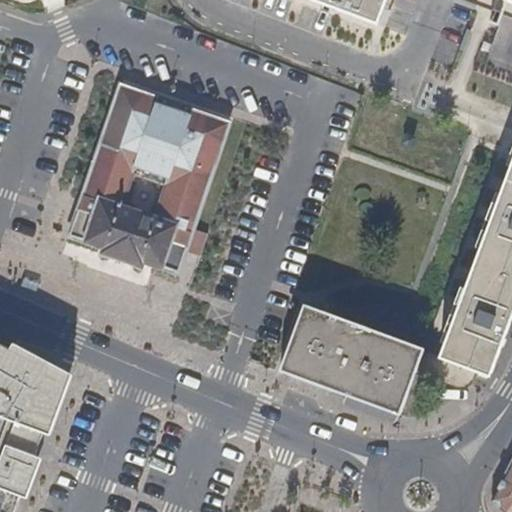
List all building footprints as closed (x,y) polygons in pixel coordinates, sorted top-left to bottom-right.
[(491,379),(511,322),(511,0),(307,0),(376,25),(385,0),(461,0),(476,5),(477,0),(505,0),(511,2),(511,170),(443,356),(433,379),(435,382),(460,390),(469,387),(477,375),(491,379)] [(122,85),(70,234),(184,277),(235,126),(122,85)] [(337,391),(399,415),(414,373),(422,351),(306,307),(282,370),(337,391)] [(9,352),(0,346),(0,511),(13,511),(20,495),(27,498),(41,460),(34,456),(44,433),(51,437),(74,376),(15,344),(9,352)] [(414,373),(433,379),(443,356),(423,349),(422,351),(414,373)] [(511,511),(511,463),(492,503),(503,511),(511,511)]
